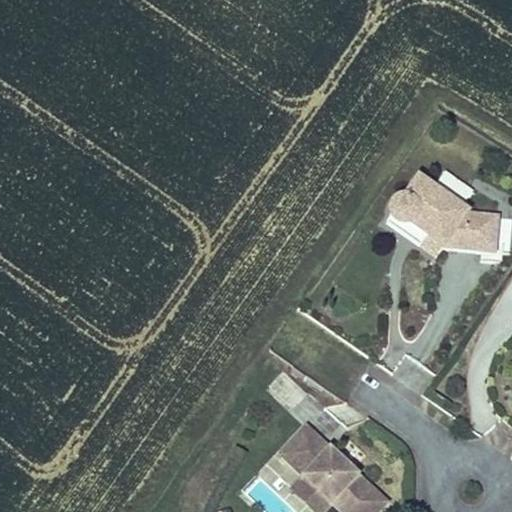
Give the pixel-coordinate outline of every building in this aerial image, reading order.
[(439,186),(465,199),(472,187),(445,174),(439,186)] [(400,233),(437,256),(485,256),(486,220),(458,220),(409,185),(395,204),(390,205),(381,212),(380,221),(385,231),(390,232),(400,233)] [(405,360),(396,379),(422,392),(431,373),(405,360)] [(302,484),(331,508),(334,511),(384,511),(305,435),(279,462),(302,484)] [(307,511),(327,511),(331,508),(302,484),(291,497),(307,511)]
